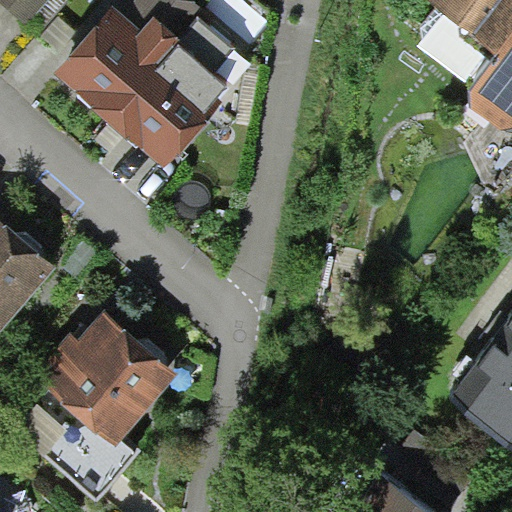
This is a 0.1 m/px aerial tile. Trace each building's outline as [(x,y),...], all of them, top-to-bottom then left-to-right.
[(0,0),(0,44),(13,55),(56,0),(0,0)] [(57,75),(168,167),(232,90),(222,82),(216,76),(239,47),(203,17),(209,10),(197,0),(135,0),(124,13),(115,5),(57,75)] [(490,23),(458,0),(432,0),(421,16),(423,28),(471,66),(469,51),(490,23)] [(511,0),(458,0),(490,23),(469,51),(471,66),(471,72),(502,97),(511,93),(511,0)] [(0,325),(53,267),(0,219),(0,325)] [(511,431),(511,308),(454,392),(511,431)] [(41,385),(113,447),(174,375),(102,314),(41,385)] [(447,511),(455,502),(385,450),(338,511),(447,511)]
